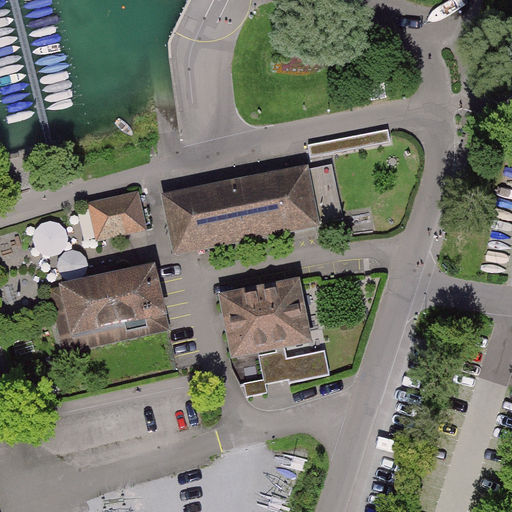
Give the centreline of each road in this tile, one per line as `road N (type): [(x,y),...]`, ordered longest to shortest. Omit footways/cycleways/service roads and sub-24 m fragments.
road 1 (residential): [(0,219),(439,110)]
road 2 (residential): [(331,511),(408,290)]
road 3 (residential): [(408,290),(436,190),(439,110)]
